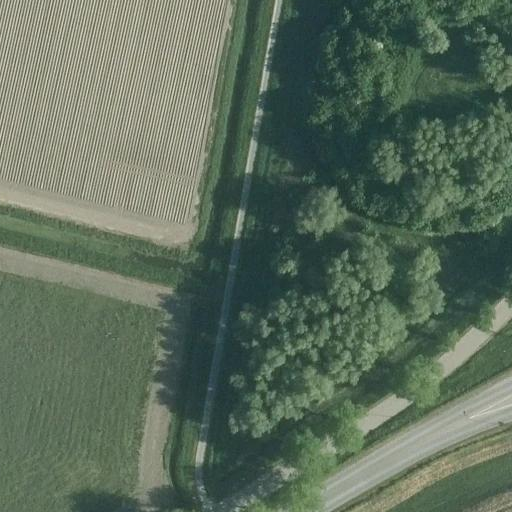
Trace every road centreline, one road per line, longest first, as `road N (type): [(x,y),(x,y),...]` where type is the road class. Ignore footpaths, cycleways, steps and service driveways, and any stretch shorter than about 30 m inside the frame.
road 1 (unclassified): [(226,511),(401,401),(511,303)]
road 2 (primary): [(467,419),(303,511)]
